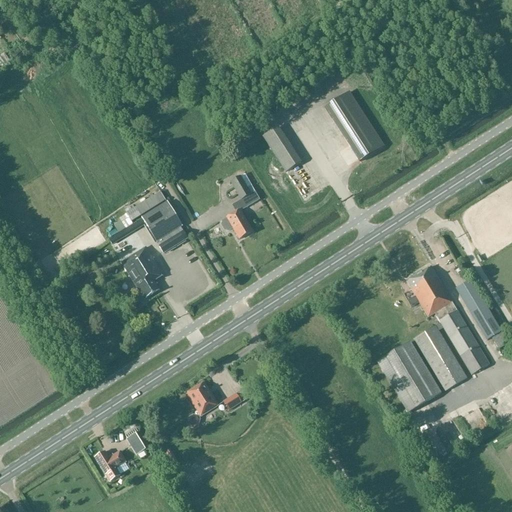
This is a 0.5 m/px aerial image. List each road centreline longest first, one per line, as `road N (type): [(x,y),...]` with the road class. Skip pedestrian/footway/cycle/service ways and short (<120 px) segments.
road 1 (unclassified): [(235,299),(511,118)]
road 2 (primary): [(246,321),(511,148)]
road 3 (unclassified): [(78,51),(235,299)]
road 4 (primary): [(2,478),(200,350)]
road 5 (unclassified): [(0,452),(187,330)]
road 6 (track): [(364,511),(257,338)]
road 7 (unknown): [(422,206),(452,228),(511,327)]
road 8 (unknown): [(300,131),(369,241)]
